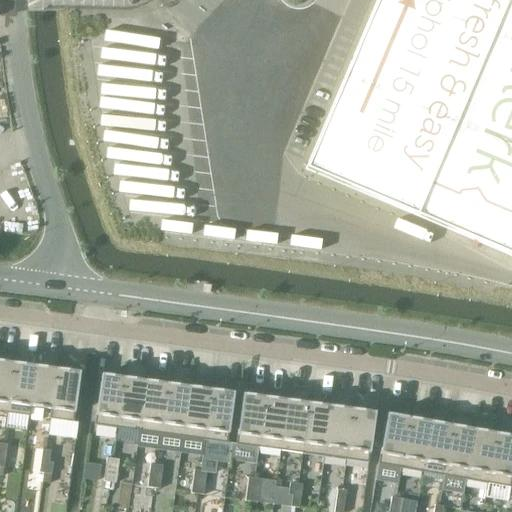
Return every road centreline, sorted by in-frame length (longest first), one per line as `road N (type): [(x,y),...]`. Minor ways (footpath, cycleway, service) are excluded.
road 1 (residential): [(93,325),(511,389)]
road 2 (unclassified): [(511,352),(97,291)]
road 3 (unclassified): [(57,287),(61,248),(36,162),(15,0)]
